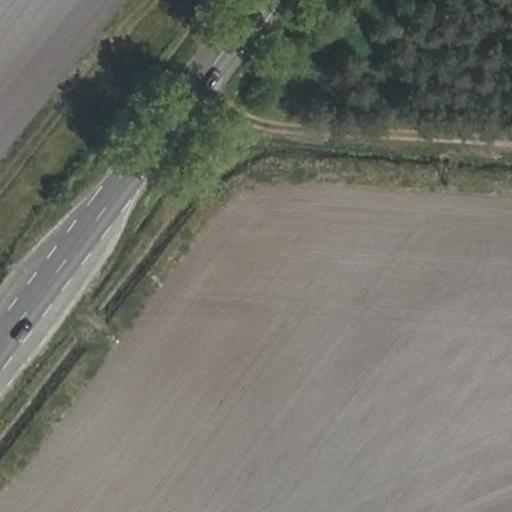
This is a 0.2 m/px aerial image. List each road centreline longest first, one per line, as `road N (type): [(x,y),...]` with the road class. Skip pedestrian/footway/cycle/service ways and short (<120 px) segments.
road 1 (primary): [(263,0),(0,346)]
road 2 (track): [(511,140),(300,128),(204,77)]
road 3 (track): [(511,223),(468,226),(223,196)]
